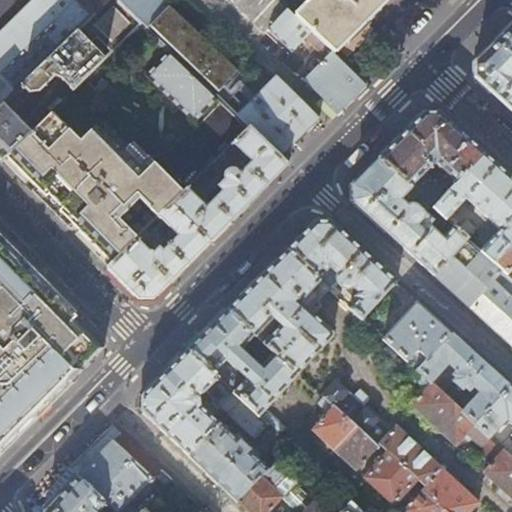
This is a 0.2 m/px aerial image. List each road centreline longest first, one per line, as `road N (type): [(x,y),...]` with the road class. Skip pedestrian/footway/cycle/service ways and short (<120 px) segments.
road 1 (residential): [(511,367),(312,184)]
road 2 (tertiary): [(151,345),(312,184)]
road 3 (residential): [(0,195),(151,345)]
road 4 (residential): [(206,0),(354,141)]
road 5 (residential): [(225,511),(101,396)]
road 6 (tertiary): [(0,496),(101,396)]
